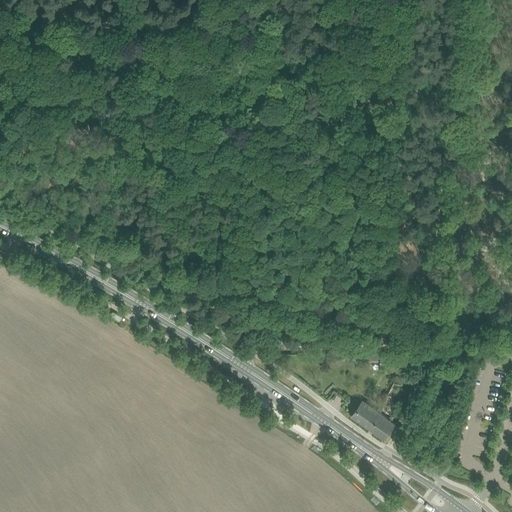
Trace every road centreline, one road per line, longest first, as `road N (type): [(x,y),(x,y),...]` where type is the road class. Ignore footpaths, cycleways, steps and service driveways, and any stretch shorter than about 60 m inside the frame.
road 1 (track): [(443,341),(474,0)]
road 2 (primary): [(235,363),(0,226)]
road 3 (track): [(254,354),(272,346),(438,341)]
road 4 (primary): [(369,452),(235,363)]
